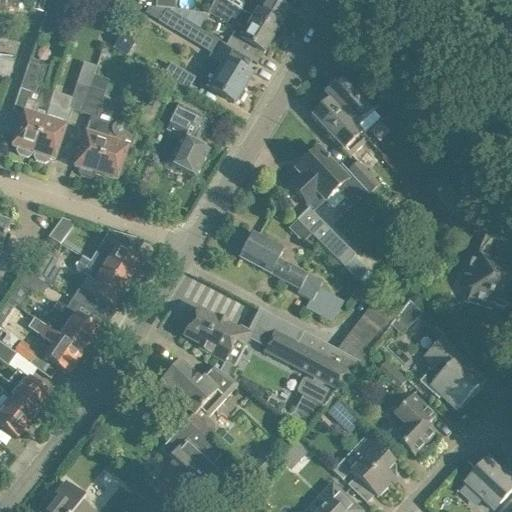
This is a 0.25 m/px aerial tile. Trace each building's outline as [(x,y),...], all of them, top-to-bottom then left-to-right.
[(28,0),(0,0),(0,5),(3,6),(2,10),(13,11),(13,7),(18,7),(18,3),(29,4),(28,0)] [(33,0),(31,9),(43,13),(46,0),(33,0)] [(165,9),(174,11),(174,0),(155,0),(156,8),(165,9)] [(231,22),(245,30),(241,37),(234,34),(226,47),(246,59),(253,63),(259,52),(263,55),(277,33),(238,10),(222,0),(214,0),(210,10),(208,14),(229,27),(231,22)] [(222,0),(238,10),(277,33),(290,11),(287,10),(292,0),(263,0),(260,7),(248,0),(222,0)] [(149,7),(145,14),(173,30),(180,19),(165,9),(156,8),(149,7)] [(174,11),(165,9),(180,19),(199,30),(207,15),(174,11)] [(226,47),(205,34),(198,45),(214,55),(197,82),(233,104),(234,103),(239,103),(244,95),(242,90),(250,77),(239,70),(246,59),(226,47)] [(113,47),(127,55),(134,43),(120,35),(113,47)] [(170,63),(162,76),(188,91),(195,78),(170,63)] [(20,90),(30,93),(28,100),(27,100),(11,147),(16,149),(16,152),(17,156),(26,160),(30,157),(31,154),(32,155),(49,106),(48,106),(52,97),(50,92),(37,87),(43,69),(29,64),(20,90)] [(329,100),(363,136),(379,120),(381,122),(388,116),(363,90),(349,75),(344,80),(341,77),(323,95),(328,100),(329,100)] [(81,114),(95,119),(104,93),(108,81),(93,76),(89,88),(90,88),(81,114)] [(90,88),(89,88),(77,84),(69,110),(81,114),(90,88)] [(310,117),(324,132),(349,159),(368,141),(363,136),(329,100),(328,100),(310,117)] [(135,133),(150,140),(166,106),(157,102),(153,110),(148,107),(135,133)] [(58,110),(49,106),(32,155),(33,155),(32,158),(35,162),(44,165),(48,163),(49,160),(54,162),(69,117),(60,115),(58,110)] [(210,122),(177,106),(165,132),(180,139),(167,166),(195,179),(208,152),(198,147),(210,122)] [(89,122),(79,149),(73,168),(79,170),(78,174),(80,177),(89,180),(93,179),(95,175),(110,129),(89,122)] [(116,183),(127,150),(129,150),(135,139),(126,135),(126,131),(124,127),(121,123),(116,123),(113,125),(110,129),(95,175),(116,183)] [(347,172),(348,172),(341,165),(340,166),(341,167),(338,171),(318,150),(316,151),(313,149),(303,159),(306,161),(305,162),(304,162),(304,163),(300,167),(299,167),(295,171),(301,177),(290,188),(308,207),(309,206),(315,212),(325,202),(338,190),(353,206),(367,193),(347,172)] [(357,163),(348,172),(347,172),(367,193),(369,196),(379,187),(357,163)] [(461,235),(481,212),(456,185),(443,198),(461,217),(452,228),(461,235)] [(472,290),(468,302),(491,310),(492,307),(502,310),(506,308),(506,306),(510,308),(511,302),(511,269),(484,260),(486,257),(492,249),(494,250),(510,230),(488,213),(472,233),(476,236),(470,255),(463,274),(472,277),(468,288),(472,290)] [(0,251),(10,226),(0,222),(0,268),(4,270),(9,257),(0,253),(0,251)] [(321,222),(309,234),(311,236),(343,267),(352,259),(354,257),(321,222)] [(239,259),(256,268),(270,275),(299,290),(297,295),(309,301),(304,310),(332,325),(343,304),(318,291),(322,283),(278,260),(283,250),(252,234),(239,259)] [(106,241),(97,256),(87,250),(82,259),(127,286),(141,262),(106,241)] [(46,281),(56,264),(43,257),(33,273),(46,281)] [(113,309),(127,286),(82,259),(75,270),(95,282),(88,295),(113,309)] [(27,274),(21,283),(31,290),(41,297),(48,287),(27,274)] [(0,334),(0,327),(15,305),(7,300),(0,310),(0,336),(1,335),(0,334)] [(374,302),(336,351),(359,363),(396,318),(374,302)] [(408,303),(399,315),(411,325),(421,315),(408,303)] [(41,323),(40,324),(83,354),(99,332),(62,306),(55,317),(48,312),(46,315),(41,323)] [(34,307),(28,315),(41,323),(46,315),(34,307)] [(244,348),(248,339),(251,335),(240,329),(239,331),(227,325),(227,324),(226,323),(225,325),(216,320),(217,319),(216,318),(215,319),(198,310),(183,338),(201,348),(199,351),(223,364),(234,343),(244,348)] [(83,354),(40,324),(34,320),(27,329),(54,347),(44,361),(68,377),(83,354)] [(266,349),(264,353),(296,370),(296,369),(314,379),(312,383),(305,380),(302,382),(297,391),(297,395),(302,398),(294,414),(291,416),(282,410),(279,414),(295,425),(304,431),(312,421),(322,409),(322,408),(321,407),(328,392),(322,389),(324,385),(337,391),(350,374),(359,363),(336,351),(303,333),(297,346),(274,334),(266,349)] [(473,367),(458,354),(441,338),(424,358),(435,368),(442,361),(448,367),(439,377),(430,370),(418,383),(438,401),(441,398),(455,411),(477,388),(462,374),(469,366),(472,368),(473,367)] [(0,362),(8,368),(17,355),(13,352),(0,342),(0,362)] [(13,352),(17,355),(30,364),(37,354),(21,342),(13,352)] [(238,386),(230,380),(213,369),(204,380),(202,379),(198,382),(178,363),(159,384),(192,416),(186,422),(208,443),(209,442),(211,440),(212,439),(213,437),(214,436),(214,434),(214,432),(214,430),(214,428),(214,427),(213,425),(212,424),(211,422),(210,421),(209,421),(207,419),(206,418),(206,417),(208,419),(238,386)] [(396,392),(406,382),(385,363),(376,373),(396,392)] [(0,377),(0,391),(33,419),(51,397),(29,379),(29,380),(18,371),(7,384),(0,377)] [(33,419),(0,391),(0,426),(16,440),(33,419)] [(394,439),(399,445),(414,458),(436,435),(427,427),(435,418),(412,396),(393,417),(404,427),(394,439)] [(325,413),(350,437),(361,425),(336,401),(325,413)] [(160,450),(169,458),(169,459),(172,463),(160,477),(170,486),(185,500),(192,493),(203,503),(210,495),(205,491),(221,473),(212,465),(221,455),(208,443),(186,422),(160,450)] [(310,451),(298,439),(297,440),(280,462),(290,471),(310,451)] [(349,473),(355,479),(362,485),(377,499),(388,488),(389,490),(397,482),(386,472),(394,465),(380,451),(368,440),(354,455),(361,461),(349,473)] [(487,459),(464,484),(493,511),(511,491),(511,476),(509,474),(506,477),(487,459)] [(251,466),(242,475),(256,488),(264,479),(251,466)] [(92,511),(81,503),(85,499),(65,483),(42,511),(92,511)] [(155,511),(163,503),(144,486),(142,484),(134,493),(146,504),(138,511),(155,511)] [(361,511),(348,500),(332,484),(316,501),(323,507),(318,511),(361,511)]
